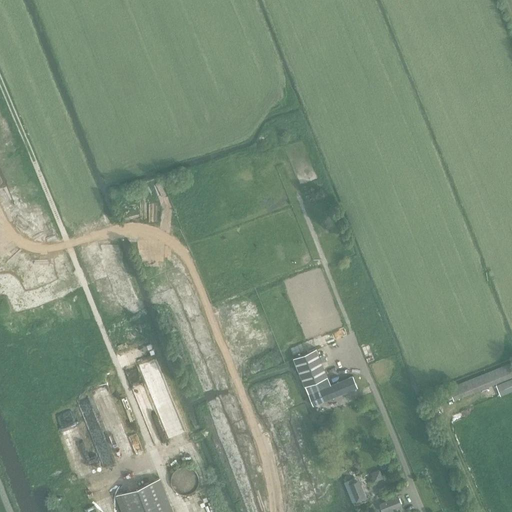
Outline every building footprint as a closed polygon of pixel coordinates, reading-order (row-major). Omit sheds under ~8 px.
[(351,376),(331,384),(326,372),(323,364),(316,348),(310,351),(293,357),(293,358),(294,358),(304,381),(308,393),(313,404),(356,387),(351,376)] [(453,400),(511,376),(511,366),(511,364),(449,389),(453,400)] [(499,395),(511,390),(511,378),(496,386),(499,395)] [(72,455),(80,477),(93,472),(85,451),(72,455)] [(372,472),(375,480),(384,477),(381,468),(372,472)] [(172,511),(161,478),(117,493),(123,511),(172,511)] [(361,487),(355,490),(354,490),(359,501),(366,498),(361,487)] [(392,511),(391,508),(400,505),(398,497),(380,505),(382,511),(384,511),(392,511)]
